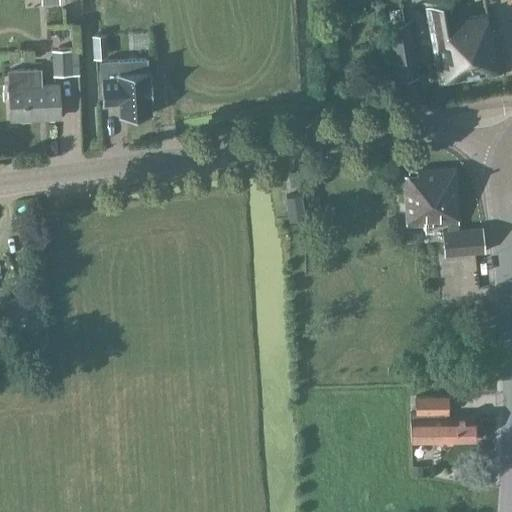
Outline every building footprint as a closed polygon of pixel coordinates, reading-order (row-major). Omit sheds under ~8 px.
[(454,1),(424,6),(434,61),(428,62),(430,73),(421,75),(423,84),(439,81),(439,83),(502,71),(494,27),(490,28),(487,13),(457,18),(454,1)] [(409,19),(388,24),(398,79),(419,75),(409,19)] [(53,76),(72,74),(71,49),(52,50),(53,76)] [(100,77),(101,106),(117,105),(117,113),(121,113),(121,114),(149,113),(148,101),(151,101),(149,77),(147,77),(147,71),(146,71),(145,58),(97,61),(98,77),(100,77)] [(7,68),(10,119),(60,117),(58,84),(42,84),(41,66),(7,68)] [(406,225),(458,223),(455,167),(417,169),(417,174),(403,174),(406,225)] [(289,218),(304,216),(301,193),(286,195),(289,218)] [(444,255),(485,251),(482,227),(442,231),(444,255)] [(36,293),(0,301),(0,311),(8,347),(20,344),(23,360),(39,356),(41,321),(36,293)] [(411,442),(475,440),(474,416),(445,417),(445,412),(448,412),(447,396),(415,396),(416,412),(410,413),(411,442)]
